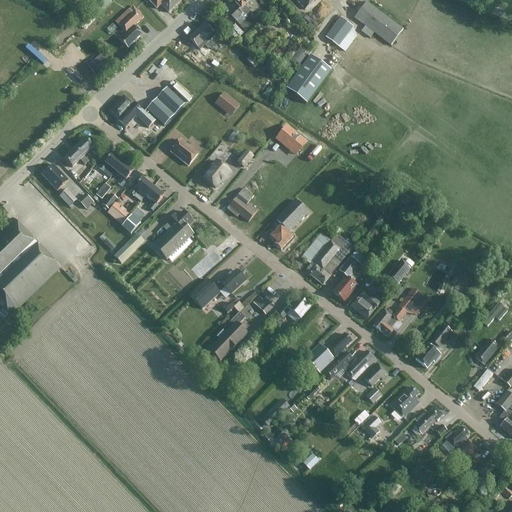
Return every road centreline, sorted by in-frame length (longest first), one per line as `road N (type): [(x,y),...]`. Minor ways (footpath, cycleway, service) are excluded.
road 1 (residential): [(511,456),(87,113)]
road 2 (unclassified): [(87,113),(203,0)]
